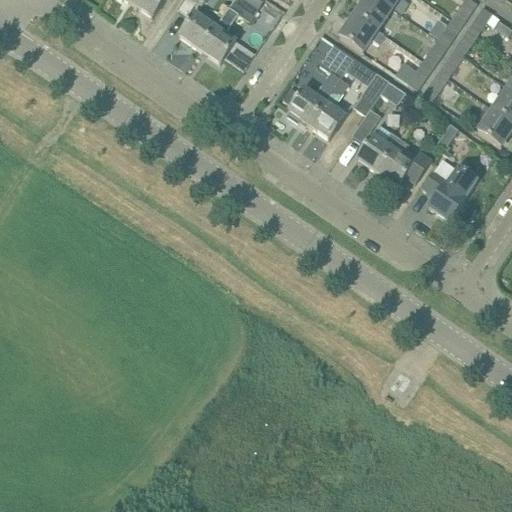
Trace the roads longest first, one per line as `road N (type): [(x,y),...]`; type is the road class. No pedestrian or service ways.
road 1 (residential): [(511,382),(0,32)]
road 2 (residential): [(458,291),(230,133)]
road 3 (residential): [(230,133),(44,0)]
road 4 (residential): [(322,0),(230,133)]
